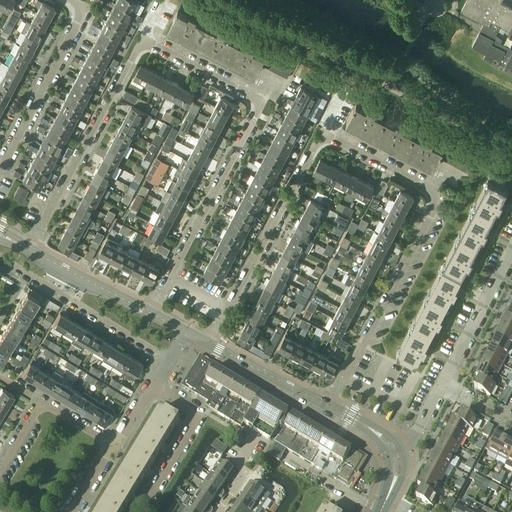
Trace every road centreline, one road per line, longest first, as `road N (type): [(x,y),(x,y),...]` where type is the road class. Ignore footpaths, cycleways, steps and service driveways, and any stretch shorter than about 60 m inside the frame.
road 1 (residential): [(327,404),(438,196),(321,131),(209,346)]
road 2 (residential): [(149,314),(259,101),(141,40),(28,250)]
road 3 (residential): [(0,167),(83,7),(69,0)]
road 4 (residential): [(0,257),(167,359)]
road 5 (residential): [(142,511),(194,420),(192,410),(151,386)]
road 6 (residential): [(109,446),(41,402),(0,471)]
road 7 (tertiary): [(440,384),(511,252)]
road 8 (tertiary): [(149,314),(28,250)]
road 9 (tertiary): [(327,404),(209,346)]
